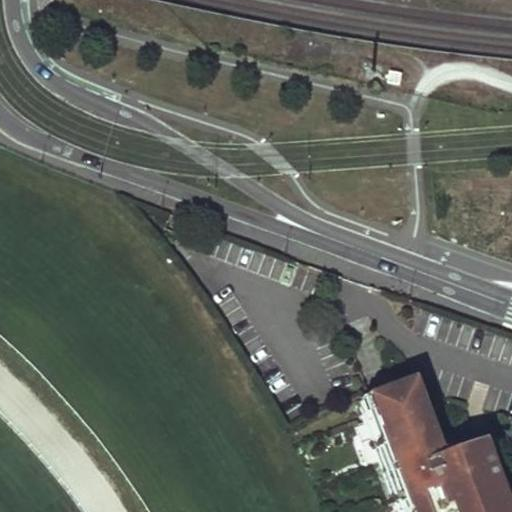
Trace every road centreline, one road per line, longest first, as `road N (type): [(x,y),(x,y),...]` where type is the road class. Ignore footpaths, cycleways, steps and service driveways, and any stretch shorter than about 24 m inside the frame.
road 1 (residential): [(340,243),(192,150),(61,85),(29,52),(15,0)]
road 2 (residential): [(0,118),(44,146),(340,243)]
road 3 (residential): [(511,307),(340,243)]
